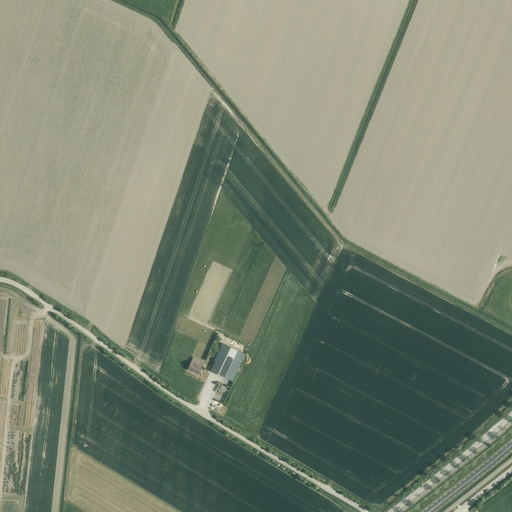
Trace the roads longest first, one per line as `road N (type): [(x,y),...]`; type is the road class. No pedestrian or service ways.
road 1 (unclassified): [(365,511),(191,409),(0,279)]
road 2 (unclassified): [(511,414),(391,511)]
